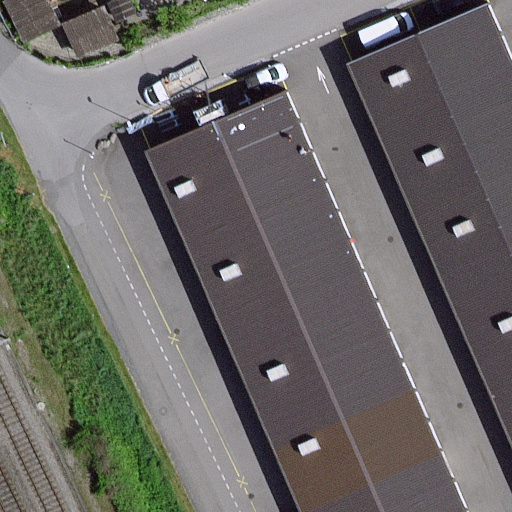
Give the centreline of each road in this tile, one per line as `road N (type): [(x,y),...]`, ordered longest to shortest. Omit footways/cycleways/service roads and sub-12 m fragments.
road 1 (unclassified): [(218,511),(36,120)]
road 2 (unclassified): [(36,120),(321,0)]
